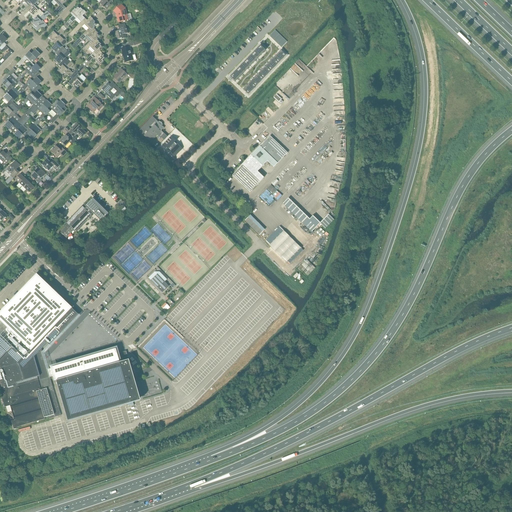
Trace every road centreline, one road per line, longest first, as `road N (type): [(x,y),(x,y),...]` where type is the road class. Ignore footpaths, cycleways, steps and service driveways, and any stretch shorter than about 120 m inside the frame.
road 1 (motorway): [(401,0),(421,51),(423,122),(364,315),(300,403),(212,459)]
road 2 (motorway): [(511,130),(471,171),(406,308),(358,373),(301,418),(212,459)]
road 3 (motorway): [(193,484),(511,327)]
road 4 (motorway): [(193,484),(233,477),(423,406),(511,392)]
road 5 (unclassified): [(182,403),(16,237)]
road 6 (unclassified): [(235,267),(259,242),(190,170),(223,129),(195,102)]
road 7 (motorway): [(212,459),(62,511)]
road 8 (residential): [(85,0),(101,17),(111,58),(76,103)]
road 9 (residential): [(195,102),(279,16)]
